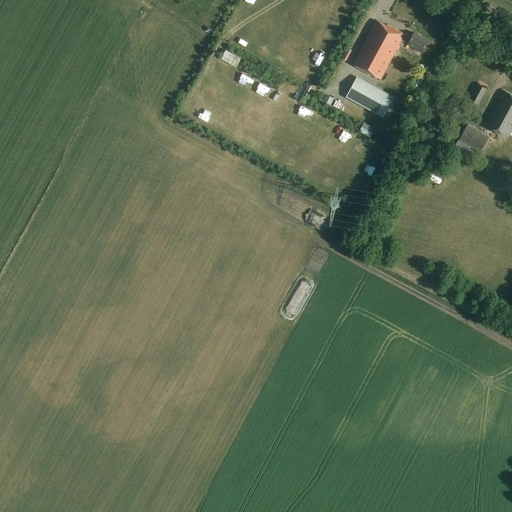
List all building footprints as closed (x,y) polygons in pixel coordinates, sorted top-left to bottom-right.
[(387,25),(378,20),(353,64),(380,78),(401,40),(421,51),(427,40),(414,33),(412,37),(388,24),(387,25)] [(407,53),(421,59),(424,53),(410,47),(407,53)] [(228,69),(237,69),(237,59),(228,60),(228,69)] [(393,96),(357,76),(346,96),(382,116),(393,96)] [(487,89),(478,84),(469,100),(478,105),(487,89)] [(314,88),(307,85),(302,97),(308,100),(314,88)] [(511,94),(505,90),(485,125),(508,138),(511,130),(511,94)] [(374,129),(363,123),(359,130),(370,137),(374,129)] [(482,132),(468,125),(459,142),(464,145),(465,144),(472,147),(471,148),(480,153),(488,137),(481,134),(482,132)]
